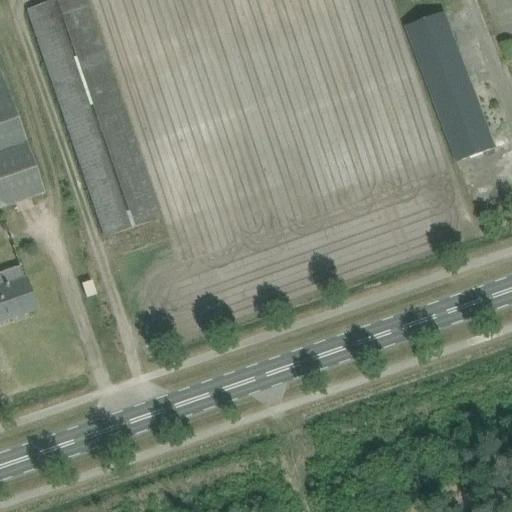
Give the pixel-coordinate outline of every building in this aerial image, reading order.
[(159,220),(84,0),(56,0),(28,10),(106,238),(159,220)] [(407,28),(458,163),(496,148),(445,13),(407,28)] [(0,68),(0,208),(1,208),(45,192),(1,68),(0,68)] [(27,281),(23,282),(19,268),(0,274),(0,322),(37,310),(27,281)] [(92,281),(82,284),(86,298),(96,295),(92,281)]
